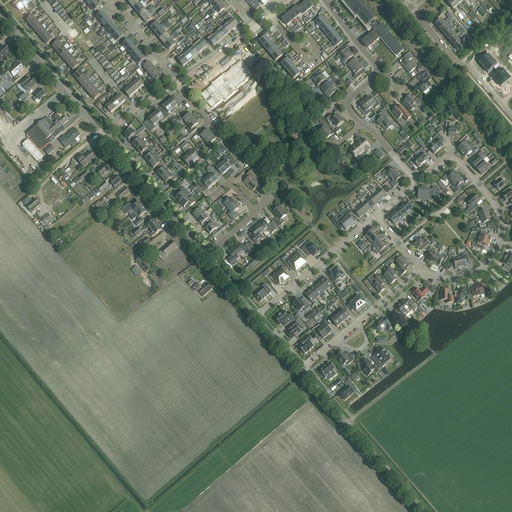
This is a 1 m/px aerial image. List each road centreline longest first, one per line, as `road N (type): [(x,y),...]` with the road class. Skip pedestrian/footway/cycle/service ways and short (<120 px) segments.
road 1 (residential): [(411,176),(457,161),(497,205),(502,231),(493,256),(473,274),(436,278),(418,268)]
road 2 (tertiary): [(511,152),(382,0)]
road 3 (unclassified): [(424,511),(301,368)]
road 4 (unclassified): [(103,137),(0,16)]
road 5 (unclassified): [(206,255),(103,137)]
road 6 (residential): [(376,216),(257,315)]
road 7 (residential): [(511,115),(414,7)]
